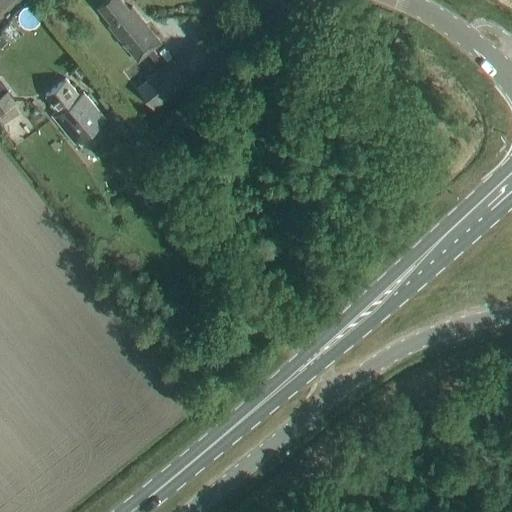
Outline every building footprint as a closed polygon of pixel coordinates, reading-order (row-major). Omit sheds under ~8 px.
[(161,68),(138,86),(154,106),(187,80),(171,60),(166,64),(152,47),(160,40),(132,6),(129,8),(122,0),(107,0),(99,6),(113,23),(109,25),(137,59),(147,51),(161,68)] [(236,0),(232,0),(212,13),(226,34),(249,19),(236,0)] [(60,112),(55,116),(75,143),(106,119),(84,92),(79,96),(66,79),(46,95),(60,112)] [(0,95),(0,113),(15,102),(7,91),(0,95)] [(98,99),(107,111),(113,106),(115,105),(106,93),(98,99)] [(107,111),(122,129),(132,122),(117,103),(115,105),(113,106),(107,111)]
